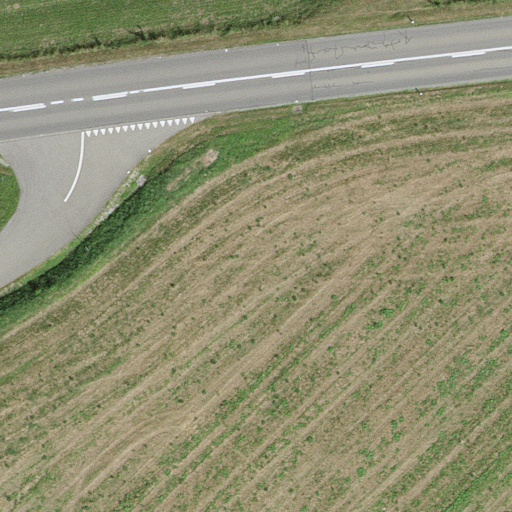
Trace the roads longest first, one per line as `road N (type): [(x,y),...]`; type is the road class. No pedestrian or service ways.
road 1 (tertiary): [(511,51),(76,100)]
road 2 (residential): [(76,100),(29,244),(0,262)]
